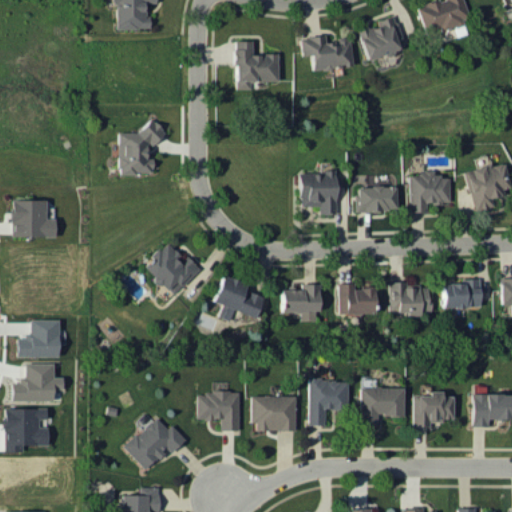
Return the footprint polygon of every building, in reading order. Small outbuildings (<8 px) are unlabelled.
[(154,0),(113,0),(114,28),(146,28),(146,3),(155,3),(154,0)] [(434,0),(416,5),(424,33),(468,21),(462,0),(434,0)] [(356,30),(365,59),(398,49),(395,42),(401,40),(393,15),(375,20),(376,24),(356,30)] [(351,66),(348,37),(323,40),(323,35),(298,37),(300,56),(309,55),(310,70),(351,66)] [(276,81),(276,53),(250,53),(250,40),(233,40),(233,89),(252,88),(252,81),(276,81)] [(117,127),(117,173),(151,173),(151,158),(146,158),(146,140),(161,140),(161,127),(117,127)] [(508,187),(502,161),(463,170),(471,210),(491,206),(489,197),(502,194),(501,189),(508,187)] [(317,205),(318,214),(334,213),(333,171),(297,171),(298,206),(317,205)] [(407,172),(408,212),(425,211),(425,203),(448,203),(448,176),(433,176),(433,171),(407,172)] [(394,185),(354,186),(355,211),(394,210),(394,185)] [(53,236),(53,218),(44,218),(45,199),(10,199),(9,236),(53,236)] [(170,296),(198,269),(184,253),(180,257),(165,241),(140,265),(170,296)] [(254,317),(261,296),(243,289),(245,283),(220,275),(211,301),(221,304),(217,316),(228,320),(232,309),(254,317)] [(499,304),(511,304),(511,309),(511,277),(498,278),(499,304)] [(387,313),(420,312),(420,311),(428,310),(428,285),(405,285),(405,280),(386,280),(387,313)] [(441,307),(478,306),(477,280),(440,281),(441,307)] [(335,282),(336,313),(373,312),(372,287),(352,287),(352,282),(335,282)] [(280,289),(279,311),(299,312),(299,320),(316,320),(317,283),(299,283),(299,289),(280,289)] [(29,319),(28,336),(16,336),(15,355),(56,356),(57,319),(29,319)] [(51,400),(51,388),(61,388),(61,376),(52,376),(52,363),(24,363),(24,380),(10,380),(10,400),(51,400)] [(306,424),(322,425),(322,408),(345,408),(346,379),(306,379),(306,424)] [(401,415),(402,387),(358,387),(358,425),(376,426),(376,415),(401,415)] [(195,391),(195,419),(218,419),(218,430),(237,430),(237,391),(195,391)] [(411,426),(429,426),(428,420),(452,420),(452,395),(442,395),(442,391),(428,391),(429,395),(411,395),(411,426)] [(471,425),(487,425),(487,418),(510,418),(511,393),(472,392),(471,425)] [(293,429),(293,395),(248,395),(249,422),(254,422),(254,430),(293,429)] [(45,407),(3,407),(3,451),(21,451),(21,444),(46,444),(46,426),(36,426),(36,418),(45,418),(45,407)] [(122,446),(143,469),(165,448),(169,452),(183,439),(169,424),(165,428),(154,416),(122,446)] [(157,511),(157,486),(139,487),(139,494),(121,494),(121,511),(146,511),(147,511),(157,511)]
